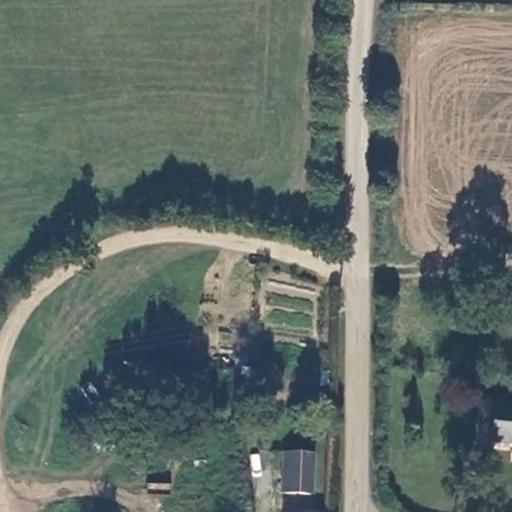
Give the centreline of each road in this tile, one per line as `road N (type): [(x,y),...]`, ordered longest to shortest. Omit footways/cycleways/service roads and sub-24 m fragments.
road 1 (tertiary): [(361,0),(356,511)]
road 2 (track): [(0,380),(21,313),(67,271),(125,244),(168,235),(358,270)]
